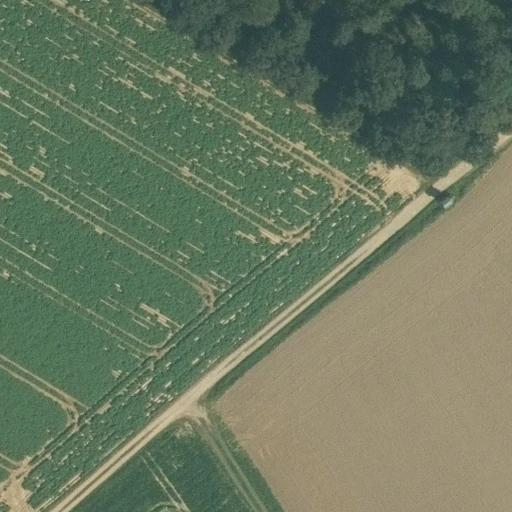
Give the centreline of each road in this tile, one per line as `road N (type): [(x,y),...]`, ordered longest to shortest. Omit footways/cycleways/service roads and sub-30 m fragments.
road 1 (track): [(138,0),(447,178)]
road 2 (track): [(447,178),(188,403)]
road 3 (track): [(188,403),(60,511)]
road 4 (track): [(188,403),(261,511)]
